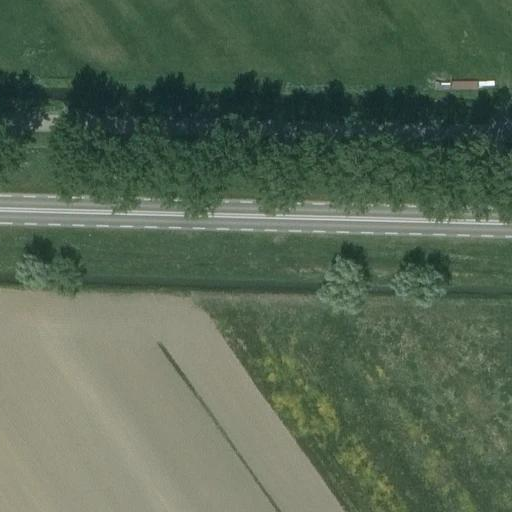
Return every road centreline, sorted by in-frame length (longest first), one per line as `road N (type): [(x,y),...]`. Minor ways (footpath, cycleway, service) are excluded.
road 1 (primary): [(511,228),(0,211)]
road 2 (unclassified): [(0,134),(511,147)]
